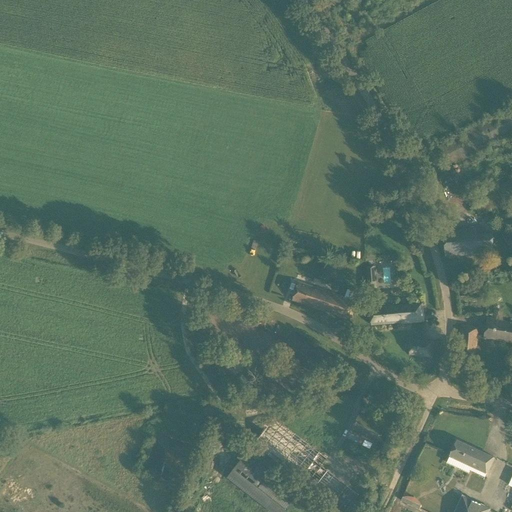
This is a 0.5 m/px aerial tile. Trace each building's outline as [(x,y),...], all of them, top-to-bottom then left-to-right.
[(511,146),(456,175),(451,166),(511,134),(511,108),(437,147),(464,198),(511,173),(511,146)] [(511,179),(481,196),(472,201),(480,215),(511,197),(511,179)] [(511,214),(505,218),(496,222),(509,249),(511,247),(511,214)] [(445,257),(493,254),(492,234),(476,235),(476,229),(443,230),(445,257)] [(377,277),(368,277),(368,286),(377,285),(377,277)] [(299,281),(295,291),(292,300),(352,320),(358,301),(299,281)] [(371,326),(423,322),(422,304),(370,308),(371,326)] [(511,323),(498,321),(498,320),(487,318),(483,338),(511,343),(511,323)] [(478,328),(462,325),(457,357),(474,360),(478,328)] [(411,340),(409,355),(431,357),(433,342),(411,340)] [(359,415),(355,424),(351,432),(361,437),(362,435),(377,442),(384,428),(359,415)] [(254,444),(312,490),(327,471),(321,466),(327,459),(275,418),(254,444)] [(449,456),(458,460),(487,474),(494,458),(456,440),(449,456)] [(282,511),(295,497),(245,455),(228,476),(272,511),(282,511)] [(421,508),(424,501),(405,494),(402,502),(421,508)] [(463,497),(455,511),(488,511),(489,510),(463,497)]
